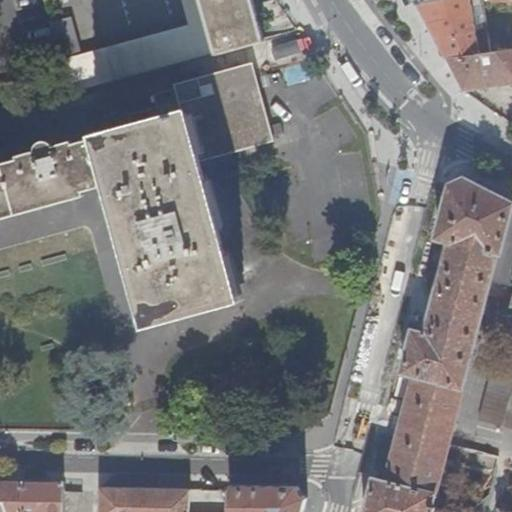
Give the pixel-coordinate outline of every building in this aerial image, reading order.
[(179,0),(187,26),(94,52),(103,85),(218,54),(203,0),(179,0)] [(203,0),(218,54),(263,42),(251,0),(203,0)] [(440,44),(448,60),(481,56),(470,0),(435,0),(419,4),(440,44)] [(511,85),(511,51),(481,56),(448,60),(464,92),(511,85)] [(70,94),(102,86),(93,55),(62,63),(70,94)] [(260,102),(251,69),(153,96),(161,120),(54,150),(50,144),(47,141),(45,140),(42,141),(39,143),(38,154),(0,164),(0,213),(116,182),(155,318),(238,295),(208,183),(201,157),(270,138),(260,102)] [(439,511),(441,508),(435,506),(492,282),(511,286),(511,202),(494,193),(468,180),(452,186),(439,238),(452,241),(428,334),(415,331),(410,351),(404,373),(417,376),(390,482),(376,478),(367,511),(439,511)] [(475,413),(495,425),(511,398),(491,386),(475,413)] [(22,511),(23,481),(5,481),(0,480),(0,511),(22,511)] [(62,511),(62,486),(62,482),(23,481),(22,511),(62,511)] [(239,485),(230,485),(230,511),(303,511),(308,498),(298,486),(239,485)] [(188,511),(190,489),(99,487),(99,511),(188,511)]
